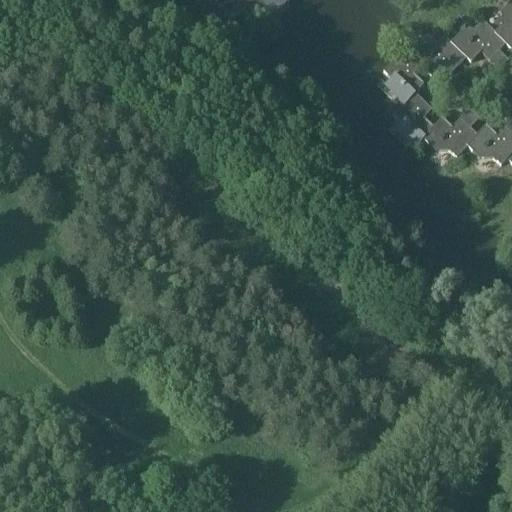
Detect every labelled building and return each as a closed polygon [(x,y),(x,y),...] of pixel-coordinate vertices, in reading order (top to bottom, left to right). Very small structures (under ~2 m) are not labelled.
[(225,0),(222,3),(218,0),(201,0),(200,2),(200,1),(193,9),(215,30),(222,22),(236,22),(247,10),(248,9),(238,0),(225,0)] [(238,0),(248,9),(247,10),(258,20),(266,12),(280,12),(290,0),(238,0)] [(495,35),(494,36),(505,46),(511,52),(511,2),(501,15),(501,28),(495,35)] [(451,45),(466,60),(470,65),(474,61),(471,57),(477,51),(499,72),(508,62),(499,53),(505,46),(494,36),(495,35),(484,25),(477,32),(463,33),(451,45)] [(412,59),(411,60),(421,69),(431,79),(435,75),(431,71),(437,65),(450,77),(466,60),(451,45),(445,39),(437,47),(423,47),(412,59)] [(404,52),(383,74),(391,82),(391,89),(392,94),(392,96),(403,107),(404,107),(415,96),(423,87),(419,83),(416,87),(410,81),(421,69),(411,60),(412,59),(404,52)] [(403,107),(393,118),(401,126),(402,137),(402,139),(403,140),(414,151),(422,142),(433,130),(429,127),(426,131),(420,125),(432,112),(415,96),(404,107),(403,107)] [(433,130),(422,142),(435,154),(449,153),(456,161),(467,150),(466,149),(477,138),(470,131),(479,122),(469,112),(460,122),(448,134),(442,129),(445,125),(441,121),(433,130)] [(477,138),(466,149),(467,150),(479,161),(493,161),(501,168),(507,162),(506,162),(511,155),(511,121),(504,130),(492,142),(486,136),(489,133),(485,129),(477,138)]
